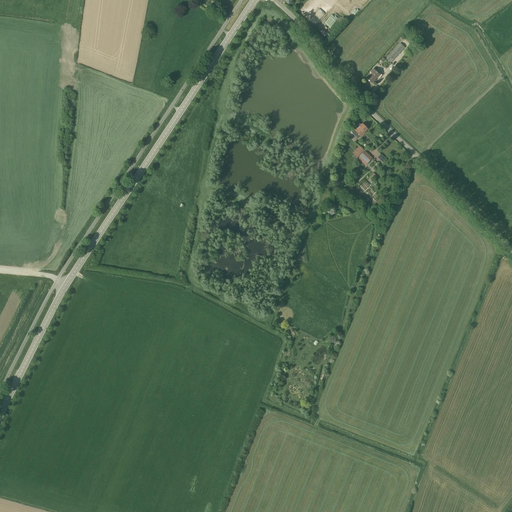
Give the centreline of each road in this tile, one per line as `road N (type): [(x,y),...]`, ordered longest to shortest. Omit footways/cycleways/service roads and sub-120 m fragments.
road 1 (secondary): [(0,414),(58,296),(253,0)]
road 2 (unclassified): [(511,253),(359,104),(273,0)]
